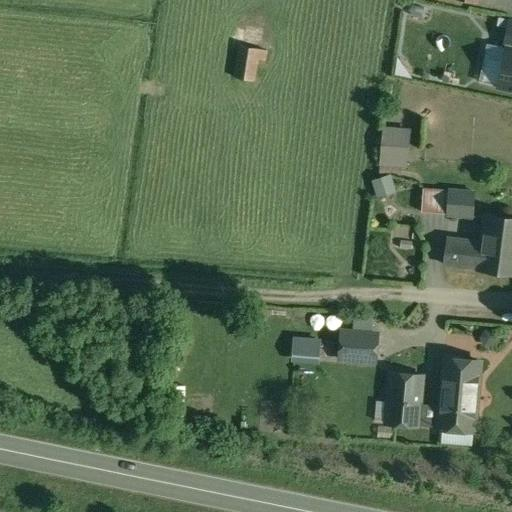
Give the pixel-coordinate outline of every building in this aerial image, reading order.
[(268,50),(240,44),(234,77),(241,78),(239,89),(249,90),(251,80),(254,81),(258,59),(266,60),(268,50)] [(498,87),(511,89),(511,47),(506,46),(498,87)] [(373,126),(373,166),(402,166),(403,127),(373,126)] [(367,179),(371,196),(390,191),(386,174),(367,179)] [(461,190),(449,189),(448,206),(459,207),(461,190)] [(511,217),(484,215),(481,242),(479,268),(511,271),(511,217)] [(481,242),(445,238),(442,264),(479,268),(481,242)] [(378,334),(342,331),(340,359),(376,362),(378,334)] [(282,359),(312,365),(317,340),(287,334),(282,359)] [(481,362),(445,359),(441,407),(421,405),(424,376),(390,373),(388,402),(396,403),(394,424),(419,426),(419,425),(439,427),(474,430),(481,362)]
